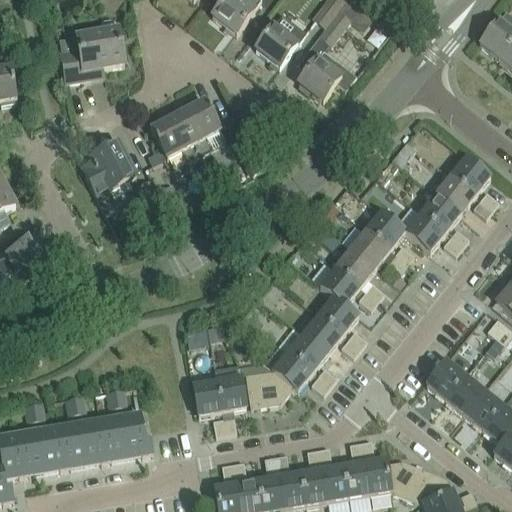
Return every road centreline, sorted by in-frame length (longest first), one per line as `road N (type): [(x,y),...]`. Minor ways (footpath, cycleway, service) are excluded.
road 1 (residential): [(103,298),(273,210),(409,79)]
road 2 (residential): [(59,511),(149,492),(202,464),(327,443),(368,401)]
road 3 (residential): [(368,401),(511,216)]
road 4 (residential): [(32,159),(209,62)]
road 5 (residential): [(511,510),(368,401)]
road 6 (residential): [(32,159),(103,298)]
road 7 (residential): [(511,160),(409,79)]
